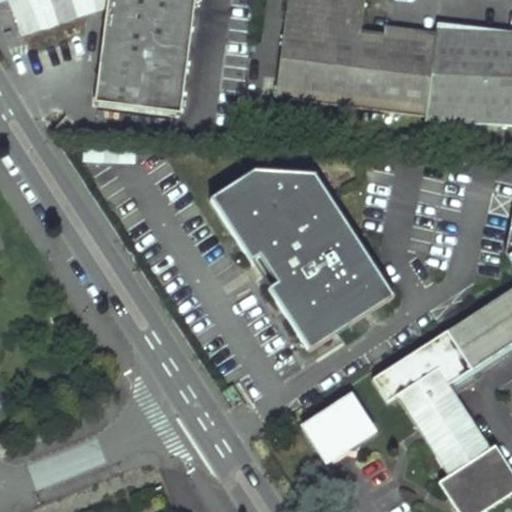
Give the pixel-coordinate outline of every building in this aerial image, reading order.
[(109,0),(95,104),(179,115),(194,0),(109,0)] [(425,118),(436,43),(361,34),(365,0),(287,0),(275,99),(425,118)] [(436,43),(425,118),(425,122),(511,126),(511,36),(437,33),(436,43)] [(252,173),(209,201),(251,264),(258,259),(276,285),(268,290),(310,352),(390,299),(310,179),(252,173)] [(490,453),(447,388),(511,346),(511,229),(509,251),(511,256),(511,291),(375,379),(390,403),(398,397),(450,478),(440,485),(457,511),(484,511),(511,495),(511,477),(494,451),(490,453)] [(258,259),(251,264),(268,290),(276,285),(258,259)] [(350,397),(303,428),(323,459),(353,439),(356,444),(373,433),(350,397)] [(353,439),(323,459),(326,463),(356,444),(353,439)]
